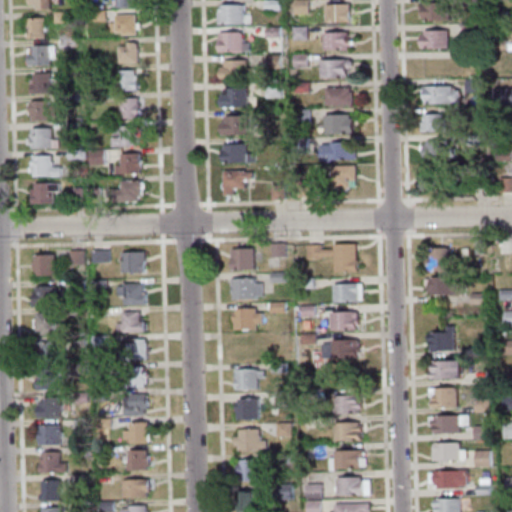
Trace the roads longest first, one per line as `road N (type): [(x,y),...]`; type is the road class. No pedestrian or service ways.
road 1 (residential): [(195,511),(177,0)]
road 2 (residential): [(399,511),(384,0)]
road 3 (residential): [(511,214),(0,227)]
road 4 (residential): [(4,511),(0,331)]
